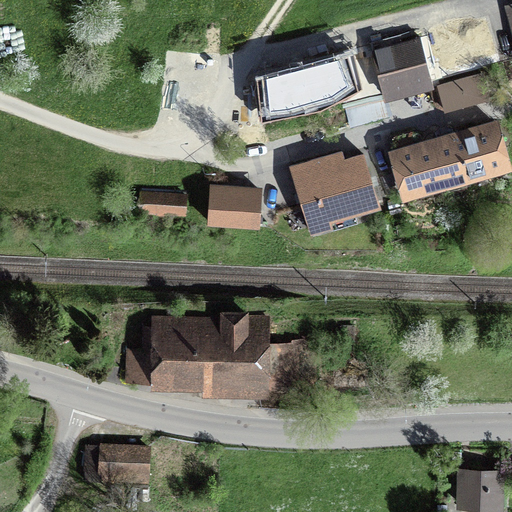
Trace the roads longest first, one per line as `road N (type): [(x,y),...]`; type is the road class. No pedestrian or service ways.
road 1 (tertiary): [(511,428),(275,432),(76,398)]
road 2 (unknown): [(172,154),(249,167),(434,121),(511,111)]
road 3 (unknown): [(250,55),(491,0)]
